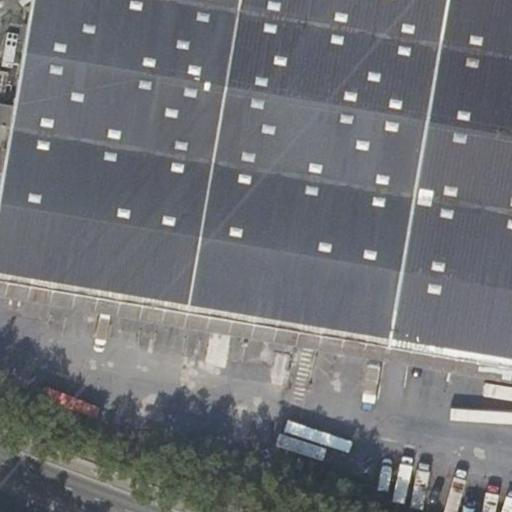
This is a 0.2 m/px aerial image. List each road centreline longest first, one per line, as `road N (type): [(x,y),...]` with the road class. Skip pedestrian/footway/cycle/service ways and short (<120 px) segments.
road 1 (unknown): [(0,372),(511,495)]
road 2 (secondary): [(127,511),(0,463)]
